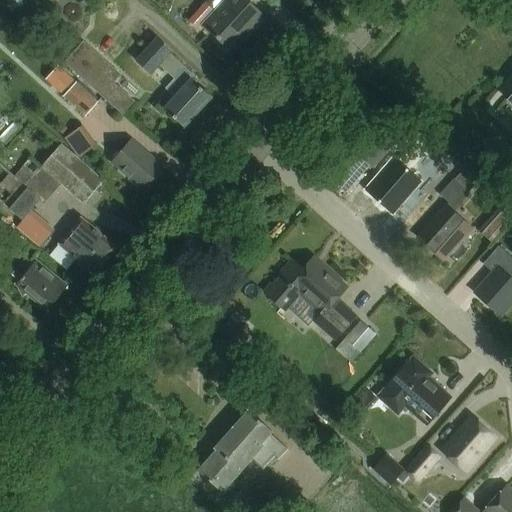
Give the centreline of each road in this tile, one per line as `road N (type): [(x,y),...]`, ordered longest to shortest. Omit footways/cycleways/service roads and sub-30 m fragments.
road 1 (secondary): [(0,456),(262,145)]
road 2 (residential): [(511,398),(495,353),(262,145)]
road 3 (secondary): [(262,145),(388,0)]
